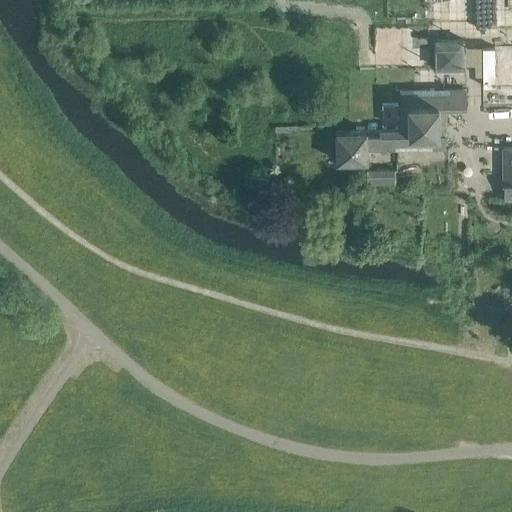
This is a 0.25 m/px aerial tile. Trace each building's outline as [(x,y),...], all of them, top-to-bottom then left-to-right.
[(435,65),(463,65),(463,37),(434,37),(435,65)] [(495,42),(483,43),(483,80),(496,80),(495,42)] [(467,108),(466,89),(426,89),(400,90),(401,129),(336,130),(336,161),(366,160),(366,149),(398,149),(446,148),(445,108),(467,108)] [(511,146),(502,146),(502,183),(503,183),(504,200),(511,199),(511,146)] [(398,165),(366,165),(366,181),(398,181),(398,165)]
